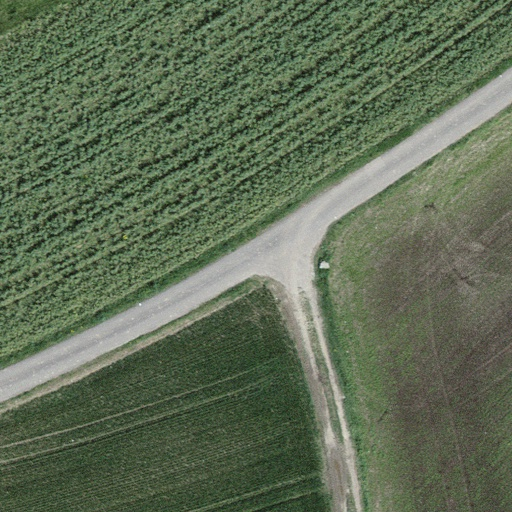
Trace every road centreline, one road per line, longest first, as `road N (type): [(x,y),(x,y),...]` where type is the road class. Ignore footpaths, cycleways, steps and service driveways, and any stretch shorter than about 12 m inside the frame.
road 1 (unclassified): [(0,387),(292,242),(511,80)]
road 2 (track): [(346,511),(292,242)]
